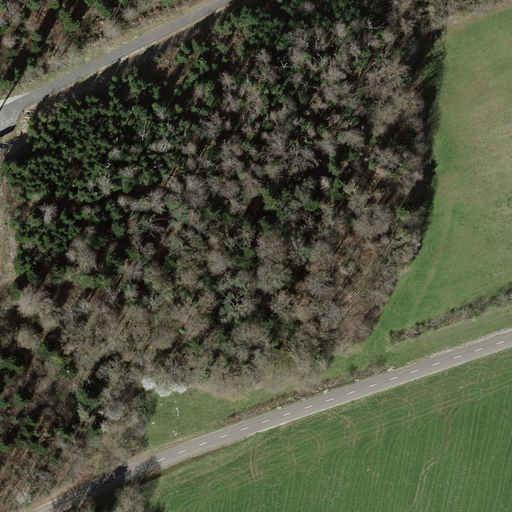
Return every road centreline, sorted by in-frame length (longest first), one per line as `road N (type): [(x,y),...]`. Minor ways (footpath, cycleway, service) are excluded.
road 1 (motorway): [(511,137),(244,196),(0,219)]
road 2 (motorway): [(0,301),(258,285),(511,239)]
road 3 (unclassified): [(511,337),(223,435),(49,511)]
road 4 (track): [(0,113),(230,0)]
